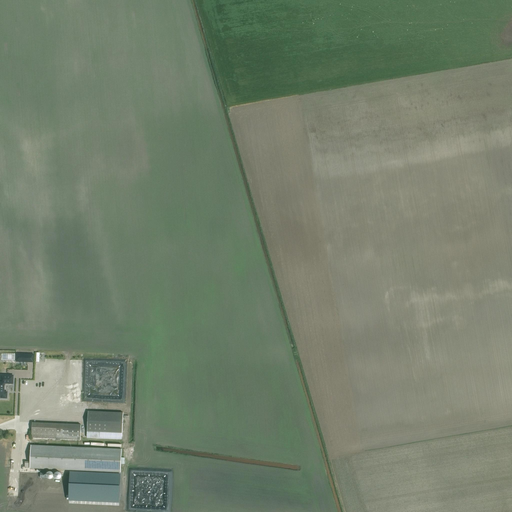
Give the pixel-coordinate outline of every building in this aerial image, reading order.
[(33,359),(33,354),(16,354),(16,362),(22,362),(22,359),(33,359)] [(0,395),(1,395),(1,398),(7,399),(7,392),(4,392),(5,384),(13,384),(13,376),(1,375),(1,383),(0,382),(0,395)] [(88,411),(87,438),(122,439),(123,413),(88,411)] [(82,425),(32,423),(31,438),(81,440),(82,425)] [(25,462),(25,469),(96,471),(121,472),(121,464),(124,464),(125,458),(122,458),(122,456),(122,449),(96,448),(31,446),(31,456),(30,463),(25,462)] [(70,472),(69,496),(120,498),(121,475),(70,472)]
